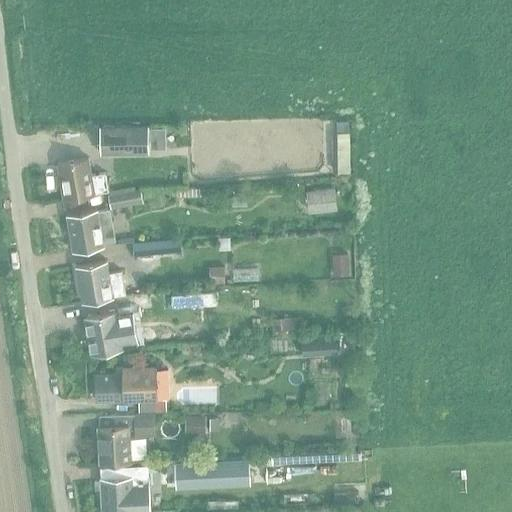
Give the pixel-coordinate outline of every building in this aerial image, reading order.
[(148,125),(99,126),(100,153),(149,152),(148,125)] [(105,172),(91,175),(88,157),(57,163),(64,198),(108,190),(105,172)] [(169,169),(170,185),(190,184),(189,169),(169,169)] [(306,191),(308,212),(337,209),(334,187),(306,191)] [(152,190),(141,192),(141,188),(108,194),(111,208),(143,202),(143,200),(154,198),(152,190)] [(68,214),(75,250),(104,244),(97,208),(68,214)] [(351,235),(336,235),(337,258),(352,258),(351,235)] [(133,242),(134,256),(184,251),(183,237),(133,242)] [(213,249),(214,263),(231,262),(230,248),(213,249)] [(122,270),(110,272),(108,260),(77,265),(84,302),(126,294),(122,270)] [(209,267),(210,283),(226,282),(225,266),(209,267)] [(115,312),(85,317),(92,354),(122,349),(121,346),(137,343),(131,312),(116,315),(115,312)] [(272,318),(273,336),(301,334),(300,316),(272,318)] [(337,333),(337,347),(357,346),(357,333),(337,333)] [(273,338),(275,356),(292,355),(291,337),(273,338)] [(337,353),(336,337),(303,339),(304,355),(337,353)] [(97,399),(158,399),(158,366),(123,366),(123,374),(97,374),(97,399)] [(135,426),(135,436),(156,435),(155,412),(134,413),(135,426)] [(99,428),(98,428),(100,466),(128,464),(128,458),(147,457),(146,438),(127,438),(127,426),(135,426),(134,413),(99,415),(99,428)] [(274,467),(286,464),(283,451),(271,454),(274,467)] [(249,459),(174,463),(176,488),(250,484),(249,459)] [(139,466),(100,467),(101,481),(101,511),(146,511),(145,477),(139,477),(139,466)] [(376,500),(385,498),(381,479),(372,481),(376,500)]
